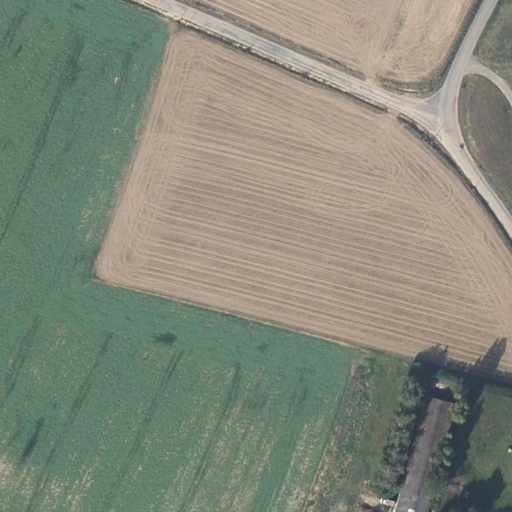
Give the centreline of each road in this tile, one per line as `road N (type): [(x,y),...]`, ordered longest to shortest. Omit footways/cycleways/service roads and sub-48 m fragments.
road 1 (tertiary): [(448,119),(156,0)]
road 2 (tertiary): [(448,119),(455,73),(491,0)]
road 3 (tertiary): [(511,226),(457,151),(448,119)]
